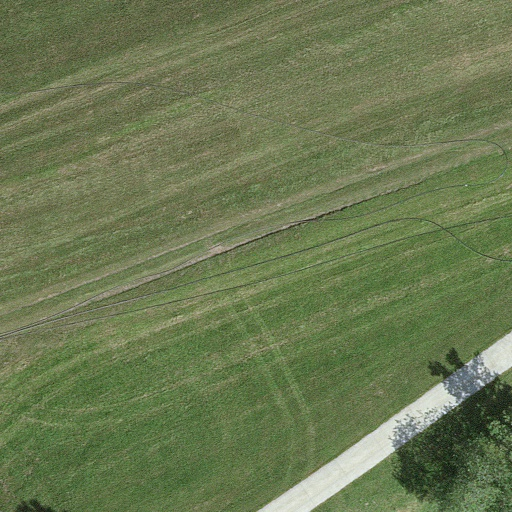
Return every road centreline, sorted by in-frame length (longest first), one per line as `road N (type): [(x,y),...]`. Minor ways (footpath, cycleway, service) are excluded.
road 1 (track): [(0,326),(74,291),(511,132)]
road 2 (track): [(279,511),(511,347)]
